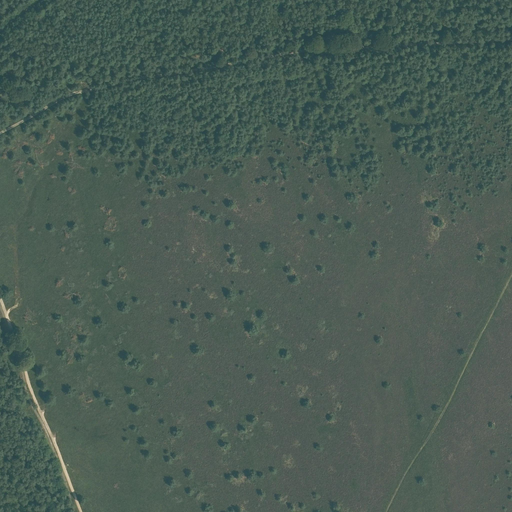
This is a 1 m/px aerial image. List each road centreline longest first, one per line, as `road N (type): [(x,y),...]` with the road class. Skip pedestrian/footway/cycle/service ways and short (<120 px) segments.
road 1 (track): [(0,133),(108,82),(307,51),(511,39)]
road 2 (track): [(80,511),(0,297)]
